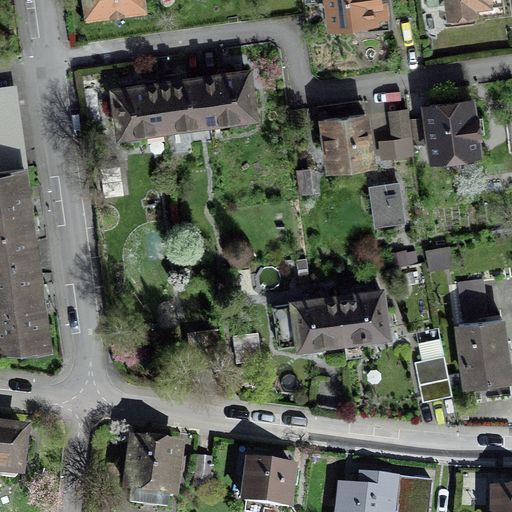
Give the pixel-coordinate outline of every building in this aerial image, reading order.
[(147,0),(83,0),(87,27),(150,19),(147,0)] [(324,0),(328,36),(391,30),(388,0),(324,0)] [(442,0),(446,25),(499,19),(497,0),(442,0)] [(140,86),(115,89),(121,133),(125,140),(132,143),(139,142),(145,137),(146,129),(229,117),(233,124),(240,128),(247,127),(253,121),(254,113),(248,70),(224,74),(178,80),(140,86)] [(487,158),(479,102),(423,109),(431,165),(487,158)] [(409,113),(390,116),(394,145),(386,146),(388,161),(416,158),(415,152),(422,151),(418,123),(411,124),(409,113)] [(372,116),(321,123),(329,177),(379,170),(372,116)] [(25,166),(0,169),(0,353),(48,347),(41,292),(30,208),(25,166)] [(404,187),(371,191),(377,236),(409,232),(404,187)] [(389,291),(341,298),(348,349),(396,342),(389,291)] [(341,298),(293,304),(300,355),(348,349),(341,298)] [(511,352),(508,322),(456,329),(464,392),(511,385),(511,352)] [(445,350),(423,354),(425,366),(417,368),(425,409),(456,402),(445,350)] [(34,431),(0,426),(0,483),(27,487),(34,431)] [(187,450),(133,444),(127,494),(182,500),(187,450)] [(296,511),(301,472),(250,465),(245,506),(291,511),(296,511)] [(432,511),(435,485),(356,477),(355,489),(341,488),(338,511),(432,511)] [(511,511),(511,493),(495,493),(494,511),(511,511)]
